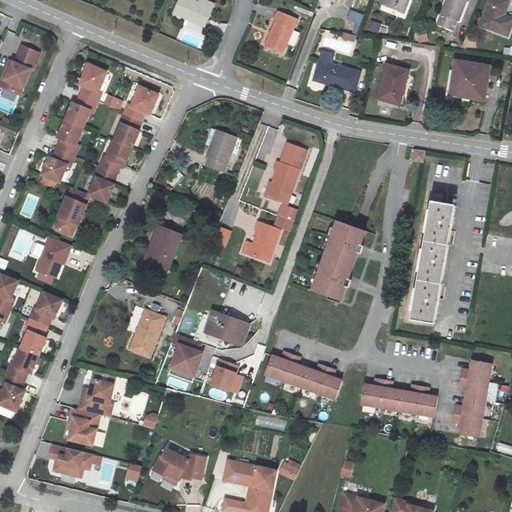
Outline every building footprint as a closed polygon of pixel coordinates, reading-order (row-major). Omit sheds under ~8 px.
[(208,27),(215,9),(201,3),(194,0),(181,0),(176,12),(208,27)] [(201,0),(201,3),(215,9),(217,4),(206,0),(201,0)] [(384,0),(383,4),(400,11),(404,0),(384,0)] [(404,0),(400,11),(405,13),(410,0),(404,0)] [(466,0),(447,0),(440,22),(453,26),(456,18),(459,20),(466,0)] [(511,24),(511,16),(505,14),(501,13),(502,9),(507,11),(510,0),(490,0),(481,24),(508,36),(511,24)] [(297,18),(280,11),(266,45),(283,53),(297,18)] [(345,30),(359,33),(364,14),(349,11),(345,30)] [(366,30),(379,34),(382,25),(369,20),(366,30)] [(289,45),(295,46),(299,33),(293,31),(289,45)] [(427,31),(416,32),(416,41),(427,41),(427,31)] [(8,58),(0,78),(0,84),(18,92),(28,67),(27,66),(35,48),(18,42),(11,59),(8,58)] [(0,68),(0,78),(8,58),(5,57),(0,68)] [(360,70),(320,57),(314,75),(354,88),(360,70)] [(491,66),(458,61),(452,94),(466,96),(467,92),(486,96),(491,66)] [(106,73),(85,63),(75,85),(80,87),(77,93),(99,101),(102,93),(98,91),(106,73)] [(408,69),(386,63),(376,97),(398,104),(408,69)] [(128,114),(152,124),(155,117),(152,116),(161,96),(144,89),(136,108),(132,106),(128,114)] [(99,101),(77,93),(73,104),(68,102),(61,118),(83,127),(89,112),(94,114),(99,101)] [(107,95),(103,105),(120,111),(124,101),(107,95)] [(152,124),(128,114),(123,125),(127,126),(119,142),(136,150),(143,134),(147,136),(152,124)] [(83,127),(61,118),(53,138),(58,141),(55,148),(75,157),(80,146),(75,144),(83,127)] [(216,148),(211,159),(208,167),(225,174),(239,140),(219,131),(212,146),(216,148)] [(285,198),(290,200),(312,143),(289,135),(281,158),(277,156),(275,164),(281,166),(275,181),(270,193),(285,198)] [(106,157),(101,168),(128,180),(133,170),(128,167),(136,150),(119,142),(111,159),(106,157)] [(207,157),(211,159),(216,148),(212,146),(207,157)] [(75,157),(55,148),(51,158),(45,156),(37,175),(43,178),(40,183),(55,190),(57,183),(59,183),(65,167),(71,168),(75,157)] [(411,162),(424,163),(425,151),(412,149),(411,162)] [(125,188),(128,180),(101,168),(97,176),(103,178),(94,197),(111,205),(120,186),(125,188)] [(175,187),(183,175),(177,171),(169,183),(175,187)] [(270,193),(275,181),(270,178),(265,191),(270,193)] [(91,196),(74,188),(69,198),(67,197),(58,218),(60,219),(55,230),(69,237),(74,226),(76,227),(91,196)] [(290,200),(285,198),(279,212),(298,219),(303,204),(290,200)] [(431,321),(449,212),(434,209),(435,199),(425,198),(407,317),(431,321)] [(283,227),(258,217),(254,226),(259,228),(256,238),(251,235),(247,247),(272,257),(283,227)] [(367,231),(339,221),(314,291),(342,301),(367,231)] [(214,242),(225,247),(232,232),(220,227),(214,242)] [(160,245),(152,265),(169,272),(183,237),(160,228),(154,243),(160,245)] [(23,259),(33,234),(21,229),(11,255),(23,259)] [(66,253),(68,254),(72,247),(50,238),(36,271),(55,280),(61,265),(66,253)] [(146,263),(152,265),(160,245),(154,243),(146,263)] [(0,257),(0,268),(5,270),(9,261),(0,257)] [(0,307),(7,310),(12,299),(9,298),(16,281),(0,274),(0,307)] [(30,320),(48,327),(52,318),(55,319),(63,301),(45,294),(37,312),(34,310),(30,320)] [(127,330),(134,332),(144,309),(137,306),(127,330)] [(152,358),(167,320),(147,312),(132,351),(152,358)] [(252,328),(216,314),(209,332),(244,347),(252,328)] [(21,349),(39,356),(46,339),(43,338),(48,327),(30,320),(26,330),(29,332),(21,349)] [(177,335),(174,344),(182,346),(173,369),(186,374),(195,351),(200,353),(203,345),(177,335)] [(271,354),(264,372),(335,397),(341,379),(332,376),(335,367),(317,361),(315,369),(298,363),(301,355),(283,348),(280,357),(271,354)] [(39,356),(21,349),(14,365),(11,364),(7,375),(24,383),(29,372),(32,373),(39,356)] [(220,360),(210,385),(229,392),(229,390),(235,374),(238,367),(220,360)] [(458,433),(477,436),(492,363),(472,360),(470,369),(462,367),(458,386),(467,387),(463,405),(455,403),(451,422),(460,424),(458,433)] [(235,374),(229,390),(238,393),(243,377),(235,374)] [(24,383),(7,375),(2,386),(5,388),(0,399),(0,400),(17,408),(23,395),(19,394),(24,383)] [(359,402),(432,416),(436,397),(427,395),(429,387),(410,383),(409,392),(391,388),(393,379),(374,376),(372,384),(363,382),(359,402)] [(87,397),(84,409),(103,414),(113,416),(116,404),(113,403),(118,384),(94,378),(91,392),(89,397),(87,397)] [(84,409),(77,407),(74,420),(76,421),(75,426),(72,438),(95,444),(103,414),(84,409)] [(146,417),(144,425),(155,428),(158,415),(152,414),(146,417)] [(285,429),(285,419),(256,418),(256,427),(285,429)] [(95,453),(57,443),(54,456),(60,458),(62,458),(61,461),(59,461),(57,469),(79,475),(82,466),(86,467),(91,468),(95,453)] [(498,451),(511,453),(511,445),(498,444),(498,451)] [(166,447),(153,470),(166,477),(167,475),(179,480),(180,478),(190,480),(191,478),(203,480),(208,456),(191,453),(188,458),(166,447)] [(290,460),(288,464),(285,462),(280,472),(294,479),(301,466),(290,460)] [(354,463),(345,460),(341,474),(350,477),(354,463)] [(227,463),(223,479),(250,484),(246,503),(244,511),(267,511),(276,473),(227,463)] [(141,467),(129,464),(126,478),(137,481),(141,467)] [(179,480),(167,475),(166,477),(165,479),(177,485),(179,480)] [(377,511),(380,502),(347,493),(341,511),(377,511)] [(410,501),(396,498),(392,511),(433,511),(434,509),(410,503),(410,501)] [(236,511),(244,511),(246,503),(225,500),(223,510),(236,511)]
